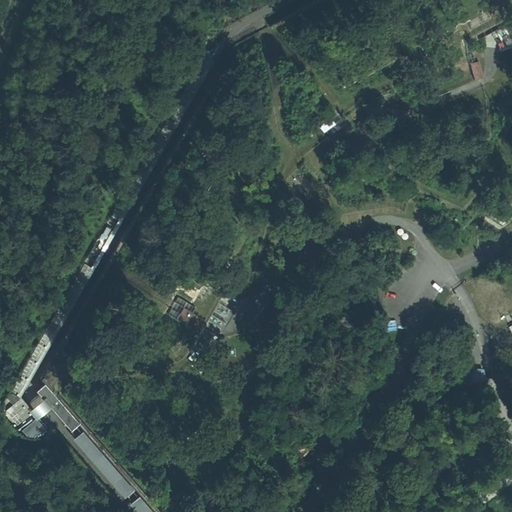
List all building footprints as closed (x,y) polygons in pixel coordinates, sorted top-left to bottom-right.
[(511,27),(495,33),(500,47),(511,43),(511,27)] [(479,61),(471,63),(475,79),(483,77),(479,61)] [(320,124),(325,130),(335,122),(331,116),(320,124)] [(176,295),(167,313),(186,322),(194,304),(176,295)] [(71,431),(80,423),(45,384),(36,392),(42,399),(50,407),(71,431)] [(18,425),(32,413),(29,410),(31,409),(22,398),(19,396),(12,392),(8,399),(13,405),(6,412),(18,425)] [(37,419),(50,407),(42,399),(31,409),(29,410),(32,413),(36,418),(37,419)] [(46,430),(37,419),(36,418),(22,430),(28,436),(35,437),(42,434),(46,430)] [(125,497),(134,490),(82,431),(73,439),(125,497)] [(136,511),(153,511),(139,496),(130,504),(136,511)]
